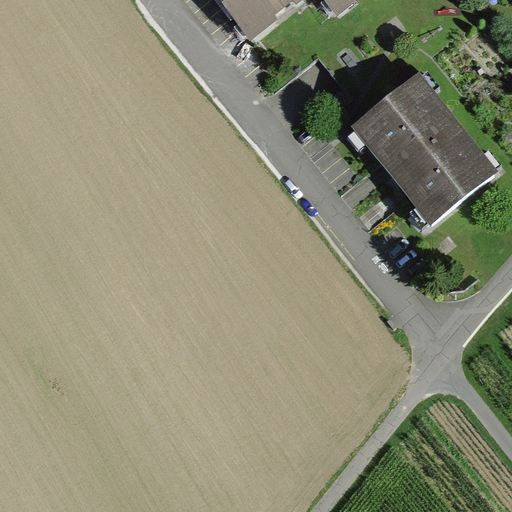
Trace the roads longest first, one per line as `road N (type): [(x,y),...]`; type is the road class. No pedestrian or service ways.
road 1 (unclassified): [(443,356),(157,0)]
road 2 (unclassified): [(443,356),(323,511)]
